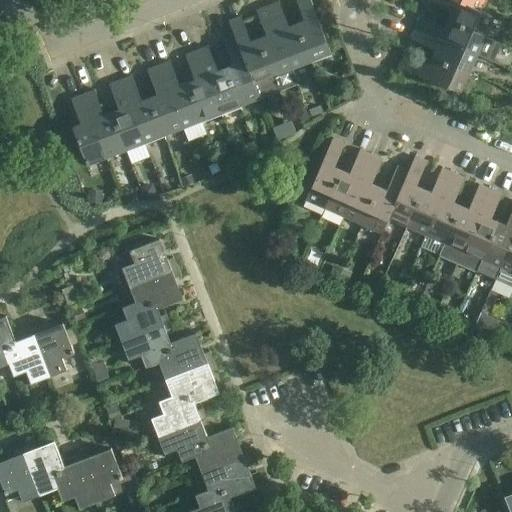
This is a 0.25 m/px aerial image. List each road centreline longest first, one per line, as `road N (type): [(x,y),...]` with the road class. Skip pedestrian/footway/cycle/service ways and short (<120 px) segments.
road 1 (residential): [(511,158),(371,96),(347,0)]
road 2 (residential): [(177,0),(72,34),(0,1)]
road 3 (residential): [(442,507),(322,461),(289,411)]
